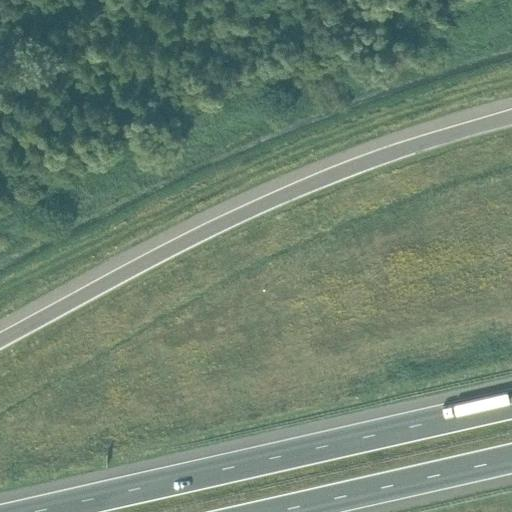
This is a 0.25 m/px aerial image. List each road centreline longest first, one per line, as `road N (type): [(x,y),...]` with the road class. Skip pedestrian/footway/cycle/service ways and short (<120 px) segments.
road 1 (motorway): [(511,117),(282,198),(0,345)]
road 2 (motorway): [(511,403),(30,511)]
road 3 (motorway): [(281,511),(511,459)]
